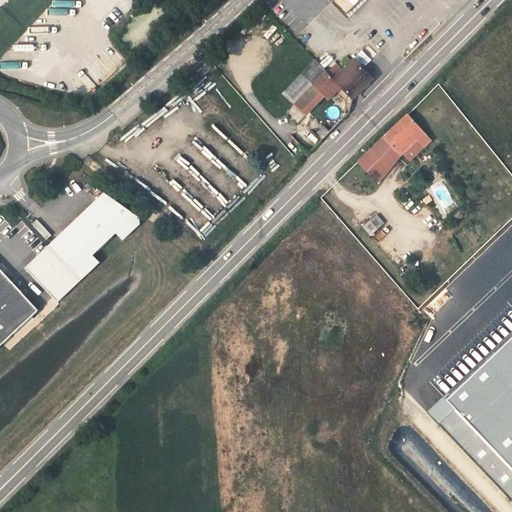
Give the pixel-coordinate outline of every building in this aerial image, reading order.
[(353,59),(363,69),(370,60),(361,51),(353,59)] [(314,106),(323,97),(327,101),(340,87),(352,100),(373,78),(363,69),(353,59),(351,62),(347,57),(338,66),(343,70),(333,80),(328,74),(316,61),(283,95),(294,105),(303,96),(314,106)] [(343,70),(338,66),(337,65),(328,74),(333,80),(343,70)] [(303,96),(294,105),(305,116),(314,106),(303,96)] [(321,141),(329,133),(324,127),(316,134),(321,141)] [(409,183),(419,174),(392,145),(358,178),(378,201),(403,178),(409,183)] [(365,213),(378,201),(358,178),(344,191),(365,213)] [(104,193),(49,245),(82,279),(99,263),(93,256),(116,233),(123,241),(140,224),(139,218),(104,193)] [(82,279),(49,245),(25,268),(58,302),(82,279)] [(0,346),(38,311),(0,269),(0,346)] [(511,336),(447,398),(511,465),(511,336)] [(511,468),(455,408),(439,423),(511,501),(511,468)]
